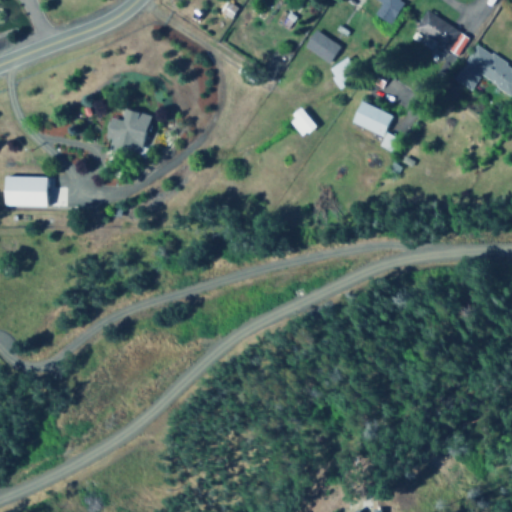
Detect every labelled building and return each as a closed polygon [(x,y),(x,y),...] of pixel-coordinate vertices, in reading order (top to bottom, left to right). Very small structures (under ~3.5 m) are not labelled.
[(376,0),(380,2),(373,15),(389,25),(402,4),(397,1),(397,0),(376,0)] [(455,56),(467,36),(423,10),(411,30),(455,56)] [(325,63),(337,46),(312,29),(301,46),(325,63)] [(451,80),(468,90),(477,76),(505,93),(511,81),(511,68),(473,44),(451,80)] [(324,68),(335,86),(354,75),(343,57),(324,68)] [(348,122),(380,136),(375,146),(389,152),(395,137),(383,132),(391,115),(357,100),(348,122)] [(299,137),(312,126),(299,108),(285,119),(299,137)] [(103,145),(140,152),(146,114),(120,109),(119,119),(108,117),(103,145)] [(0,204),(42,206),(43,177),(0,176),(0,193),(0,204)]
